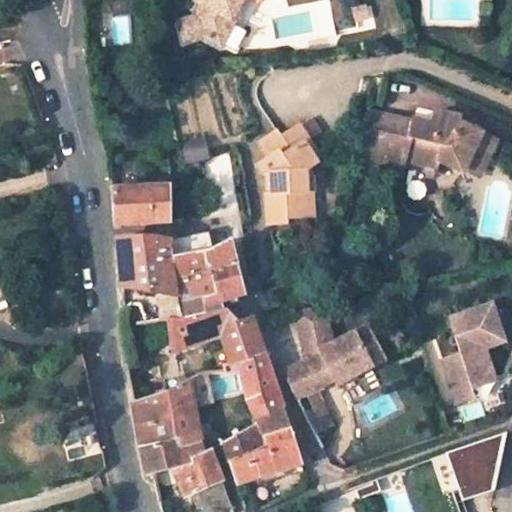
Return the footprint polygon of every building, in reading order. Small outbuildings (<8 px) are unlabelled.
[(184,43),(201,38),(220,48),(232,24),(230,23),(241,0),(201,0),(199,5),(203,7),(196,22),(179,27),(184,43)] [(447,116),(448,112),(431,108),(428,119),(409,115),(409,119),(378,111),(371,145),(367,162),(399,170),(402,156),(435,164),(436,157),(460,167),(466,154),(482,162),(493,135),(447,116)] [(378,111),(368,109),(361,143),(371,145),(378,111)] [(305,117),(294,124),(304,139),(315,132),(305,117)] [(273,131),(256,142),(266,157),(255,164),(262,173),(269,173),(271,193),(264,193),(267,223),(287,221),(287,217),(286,209),(306,207),(303,169),(307,166),(313,162),(300,142),(304,139),(294,124),(276,137),(273,131)] [(197,136),(176,140),(180,158),(201,154),(197,136)] [(304,139),(300,142),(313,162),(318,158),(304,139)] [(162,162),(175,159),(172,141),(159,144),(162,162)] [(466,154),(460,167),(476,174),(482,162),(466,154)] [(224,164),(212,166),(215,192),(228,189),(224,164)] [(307,166),(303,169),(306,207),(286,209),(287,217),(315,214),(312,174),(307,166)] [(160,182),(115,186),(112,223),(166,218),(160,182)] [(228,242),(209,251),(203,230),(171,237),(169,236),(175,275),(233,262),(229,247),(228,242)] [(119,278),(157,282),(164,310),(178,312),(175,275),(169,236),(152,234),(114,237),(119,278)] [(236,275),(233,262),(175,275),(178,312),(177,317),(225,306),(240,292),(236,275)] [(492,302),(450,315),(462,350),(442,356),(457,400),(474,394),(471,385),(494,377),(487,355),(481,357),(477,346),(503,337),(492,302)] [(295,397),(303,394),(312,391),(322,386),(321,385),(335,379),(336,381),(384,357),(366,322),(330,341),(322,303),(296,308),(307,358),(281,369),(288,384),(295,397)] [(168,314),(174,348),(212,334),(220,364),(236,362),(262,350),(250,315),(246,316),(234,319),(225,306),(177,317),(178,312),(168,314)] [(218,443),(232,483),(300,462),(262,350),(236,362),(241,392),(241,395),(253,422),(245,427),(218,443)] [(199,438),(185,379),(131,403),(134,423),(171,416),(177,443),(198,438),(199,438)] [(312,432),(328,424),(312,391),(303,394),(309,406),(300,410),(312,432)] [(233,395),(245,427),(253,422),(241,395),(241,392),(233,395)] [(189,491),(196,511),(227,511),(230,511),(209,447),(201,449),(198,438),(177,443),(171,416),(134,423),(137,433),(145,473),(151,472),(180,466),(189,491)] [(58,430),(65,460),(102,450),(94,419),(58,430)] [(494,435),(447,449),(463,497),(509,483),(494,435)]
